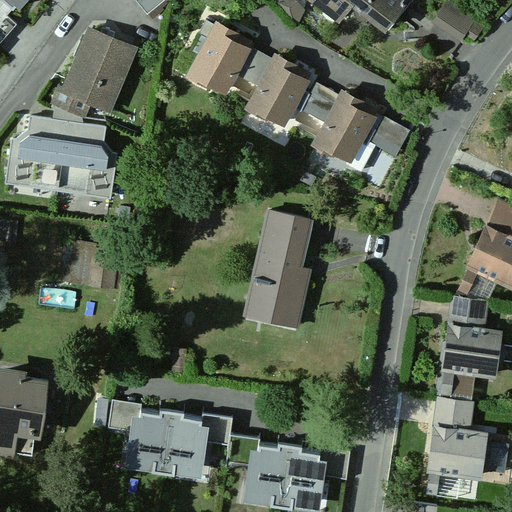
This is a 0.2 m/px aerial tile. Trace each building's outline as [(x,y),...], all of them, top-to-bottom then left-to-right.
[(14,7),(6,0),(3,0),(0,3),(0,41),(1,42),(17,23),(7,15),(14,7)] [(6,0),(14,7),(16,4),(20,8),(27,0),(6,0)] [(138,0),(149,13),(165,0),(138,0)] [(410,0),(310,0),(341,23),(355,5),(389,31),(410,0)] [(455,0),(447,0),(428,33),(456,50),(478,13),(455,0)] [(255,40),(217,20),(188,73),(226,93),(238,72),(252,45),(255,40)] [(138,46),(89,25),(64,86),(59,84),(51,103),(85,117),(90,105),(110,114),(138,46)] [(274,57),(252,45),(238,72),(260,84),(274,57)] [(315,72),(277,51),(274,57),(260,84),(249,105),(287,125),(315,72)] [(341,94),(318,81),(303,108),(327,121),(341,94)] [(382,109),(344,88),(341,94),(327,121),(316,142),(354,162),(382,109)] [(3,187),(56,194),(68,121),(28,114),(27,126),(20,134),(10,137),(3,187)] [(411,129),(385,115),(371,141),(397,154),(411,129)] [(107,127),(68,121),(56,194),(113,202),(120,152),(113,148),(105,139),(107,127)] [(511,202),(496,195),(463,262),(466,264),(456,287),(466,290),(476,269),(511,285),(511,202)] [(305,266),(315,218),(268,208),(245,317),(300,329),(313,268),(305,266)] [(98,243),(66,238),(59,281),(100,287),(106,249),(97,248),(98,243)] [(492,375),(499,326),(484,323),(487,297),(450,292),(446,312),(445,318),(438,367),(441,367),(453,369),(492,375)] [(185,372),(188,349),(174,347),(172,371),(185,372)] [(31,368),(2,364),(0,375),(0,454),(17,457),(20,434),(44,437),(52,378),(30,375),(31,368)] [(449,395),(453,369),(441,367),(439,394),(449,395)] [(150,377),(133,374),(131,387),(148,390),(150,377)] [(439,394),(435,393),(434,399),(432,416),(426,466),(429,467),(426,489),(437,491),(440,469),(480,474),(487,425),(470,423),(473,398),(449,395),(439,394)] [(151,472),(162,473),(174,406),(161,404),(160,409),(143,406),(133,462),(152,465),(151,472)] [(187,408),(174,406),(162,473),(174,475),(175,468),(196,472),(205,416),(186,413),(187,408)] [(272,503),(281,504),(289,449),(259,445),(252,493),(273,496),(272,503)] [(319,454),(289,449),(281,504),(292,506),(292,500),(311,503),(319,454)] [(422,511),(424,501),(385,496),(382,511),(422,511)]
